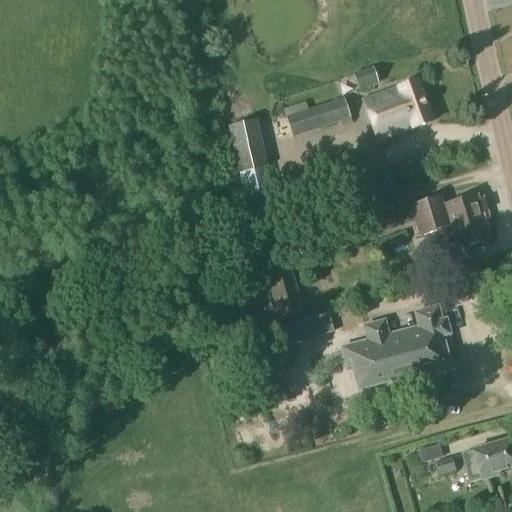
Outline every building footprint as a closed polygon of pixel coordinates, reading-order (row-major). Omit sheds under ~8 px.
[(354,76),(359,92),(378,86),(373,70),(354,76)] [(362,103),(377,144),(412,131),(431,124),(415,83),(397,90),(362,103)] [(285,120),(292,139),(350,120),(343,100),(285,120)] [(228,129),(238,175),(268,169),(258,122),(228,129)] [(268,169),(238,175),(247,207),(250,207),(276,201),(273,190),(268,169)] [(410,208),(415,223),(420,238),(436,233),(443,256),(457,252),(490,242),(477,198),(444,208),(441,198),(410,208)] [(415,223),(410,208),(409,204),(394,210),(391,204),(374,210),(376,216),(325,235),(332,254),(415,223)] [(262,262),(281,324),(301,317),(282,256),(262,262)] [(226,303),(230,314),(249,306),(245,296),(226,303)] [(341,349),(347,369),(352,368),(358,391),(449,367),(445,351),(451,349),(448,336),(449,336),(445,321),(441,322),(437,308),(414,314),(418,328),(388,336),(384,322),(363,327),(367,342),(341,349)] [(327,316),(299,323),(304,340),(331,333),(327,316)] [(461,456),(468,485),(480,482),(480,483),(497,478),(496,474),(511,470),(511,457),(508,443),(472,452),(473,453),(461,456)] [(436,465),(440,478),(455,474),(451,461),(436,465)]
